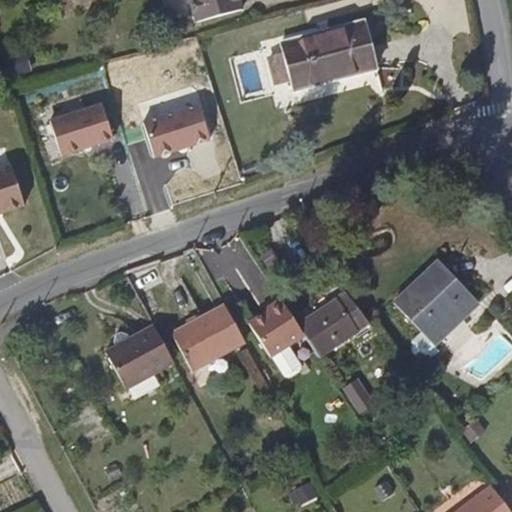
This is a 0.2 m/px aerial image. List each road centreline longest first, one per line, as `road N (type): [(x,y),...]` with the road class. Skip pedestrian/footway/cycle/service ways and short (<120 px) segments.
road 1 (residential): [(490,155),(445,141),(93,262),(0,306)]
road 2 (residential): [(484,0),(506,107),(490,155)]
road 3 (residential): [(65,511),(0,386)]
